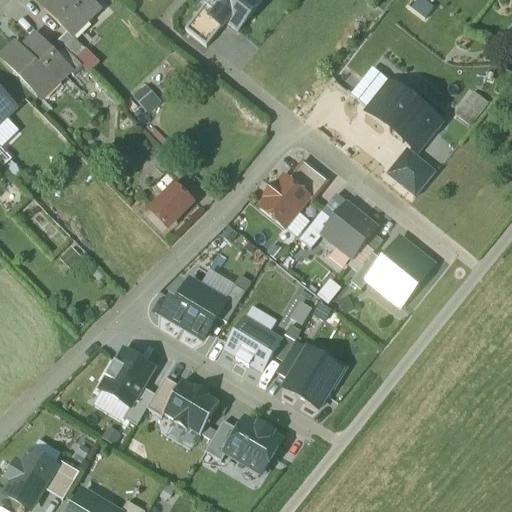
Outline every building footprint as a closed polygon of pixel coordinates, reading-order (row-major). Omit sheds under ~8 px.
[(101,12),(88,0),(54,0),(44,11),(67,35),(72,40),(73,39),(101,12)] [(209,0),(204,7),(226,25),(238,34),(262,4),(257,0),(209,0)] [(226,25),(204,7),(184,32),(207,50),(226,25)] [(72,40),(67,35),(58,44),(62,48),(75,61),(85,52),(73,39),(72,40)] [(53,56),(35,38),(21,51),(16,46),(1,60),(40,99),(67,73),(68,71),(53,56)] [(75,61),(62,48),(53,56),(68,71),(67,73),(71,77),(81,68),(75,61)] [(160,103),(145,86),(137,94),(132,98),(147,116),(160,103)] [(390,87),(368,114),(418,153),(439,126),(390,87)] [(470,124),(487,102),(473,91),(456,113),(470,124)] [(0,125),(15,111),(0,95),(0,125)] [(434,176),(406,154),(387,178),(415,200),(434,176)] [(303,165),(288,183),(308,200),(311,202),(327,184),(303,165)] [(288,183),(283,180),(275,190),(273,188),(264,200),(266,201),(258,211),(283,231),(308,200),(288,183)] [(195,205),(172,185),(147,211),(168,233),(195,205)] [(331,203),(299,244),(311,252),(322,239),(342,213),(331,203)] [(342,213),(322,239),(352,262),(364,247),(377,231),(347,207),(342,213)] [(297,238),(310,222),(301,215),(288,231),(297,238)] [(432,268),(400,242),(382,264),(366,284),(367,284),(399,310),(432,268)] [(374,255),(364,247),(352,262),(348,267),(358,275),(373,256),(374,255)] [(366,284),(382,264),(373,256),(358,275),(350,285),(360,293),(367,284),(366,284)] [(162,317),(203,342),(216,320),(225,306),(190,285),(176,307),(170,303),(162,317)] [(225,306),(216,320),(227,326),(246,295),(235,289),(225,306)] [(280,343),(244,321),(223,355),(259,377),(271,358),(280,343)] [(280,343),(271,358),(282,364),(294,344),(301,333),(290,327),(280,343)] [(307,352),(294,344),(282,364),(275,376),(288,383),(307,352)] [(99,392),(130,411),(143,391),(154,371),(123,352),(116,365),(113,363),(104,380),(106,381),(99,392)] [(318,411),(341,373),(307,352),(288,383),(284,391),(318,411)] [(154,398),(146,411),(160,420),(162,417),(179,389),(165,380),(154,398)] [(179,389),(162,417),(174,424),(174,425),(187,433),(187,432),(200,440),(202,436),(207,428),(220,406),(208,399),(209,397),(195,389),(194,390),(182,383),(179,389)] [(154,398),(143,391),(130,411),(124,421),(136,429),(146,411),(154,398)] [(238,434),(225,455),(261,477),(281,444),(270,438),(272,436),(258,428),(257,430),(245,423),(238,434)] [(225,455),(238,434),(223,425),(205,455),(220,464),(225,455)] [(216,434),(207,428),(202,436),(211,441),(216,434)] [(6,497),(30,511),(42,491),(54,471),(31,457),(23,470),(18,467),(9,481),(14,484),(6,497)] [(54,471),(42,491),(62,503),(78,476),(58,464),(54,471)] [(111,511),(82,494),(71,511),(111,511)]
